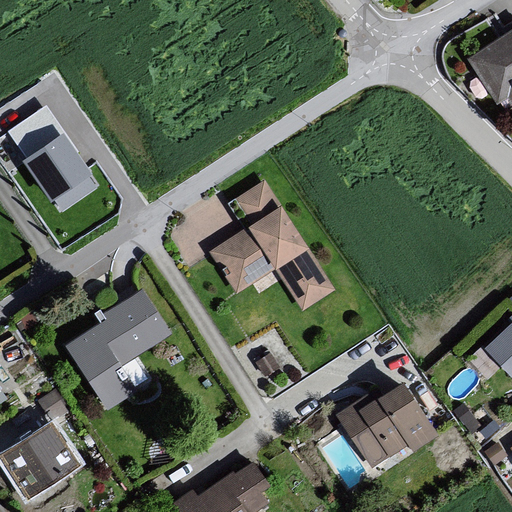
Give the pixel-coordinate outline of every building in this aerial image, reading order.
[(511,34),(469,63),(498,107),(511,103),(511,34)] [(92,171),(46,104),(8,129),(25,154),(22,157),(50,199),(92,171)] [(266,182),(235,200),(250,230),(209,256),(236,298),(277,269),(302,313),(335,293),(266,182)] [(101,326),(65,349),(106,416),(140,396),(124,369),(174,338),(143,292),(107,314),(101,326)] [(511,320),(511,329),(488,352),(511,378),(511,320),(511,321),(511,320)] [(372,397),(340,416),(372,468),(409,446),(414,450),(437,436),(404,384),(375,402),(372,397)] [(52,423),(0,455),(0,460),(26,501),(80,467),(52,423)] [(169,509),(171,511),(265,511),(272,508),(262,494),(271,487),(253,462),(199,501),(192,492),(169,509)]
